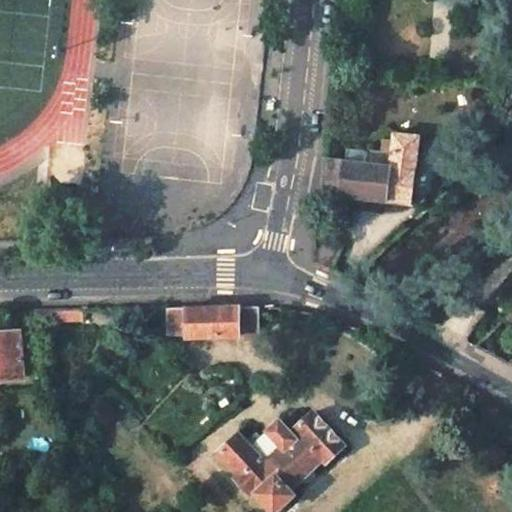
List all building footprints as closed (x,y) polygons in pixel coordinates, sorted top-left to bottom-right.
[(344,160),(326,159),(322,194),(409,203),(418,137),(396,134),(395,141),(383,140),(381,152),(371,150),(369,163),(367,163),(369,150),(346,148),(344,160)] [(344,244),(318,233),(316,265),(333,272),(344,244)] [(186,306),(168,307),(169,333),(187,332),(187,307),(186,306)] [(239,306),(187,307),(187,332),(189,338),(240,335),(239,306)] [(258,306),(239,306),(240,335),(240,338),(258,338),(258,306)] [(0,379),(23,378),(20,330),(2,331),(1,324),(0,324),(0,379)] [(239,434),(219,451),(240,474),(236,477),(252,492),(255,490),(274,511),(294,493),(290,489),(323,458),(326,461),(345,444),(314,412),(296,429),(299,432),(295,436),(280,421),(262,437),(257,431),(246,441),(239,434)]
